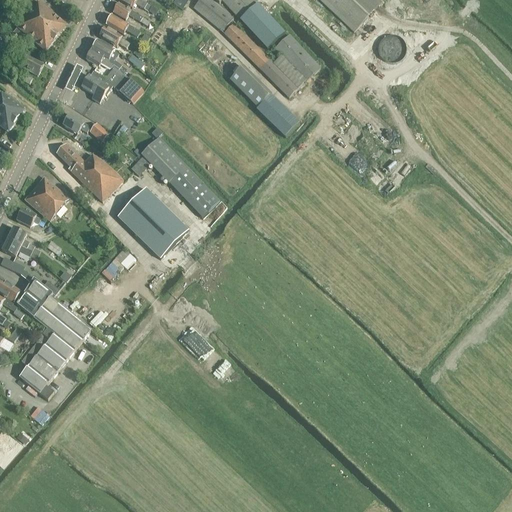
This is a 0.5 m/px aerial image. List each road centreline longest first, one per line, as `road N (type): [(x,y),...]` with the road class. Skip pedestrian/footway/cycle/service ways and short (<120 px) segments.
road 1 (track): [(312,137),(368,71),(417,151),(511,240)]
road 2 (tertiary): [(0,211),(100,0)]
road 3 (track): [(511,78),(465,35),(432,25),(368,71)]
